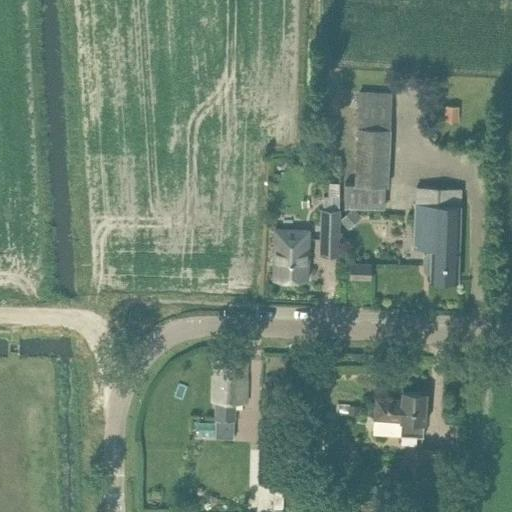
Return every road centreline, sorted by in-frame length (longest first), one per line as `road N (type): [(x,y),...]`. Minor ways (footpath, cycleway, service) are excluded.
road 1 (residential): [(129,379),(157,342),(219,323),(511,334)]
road 2 (unclassified): [(129,379),(79,320),(0,315)]
road 3 (unclassified): [(113,511),(115,421),(129,379)]
